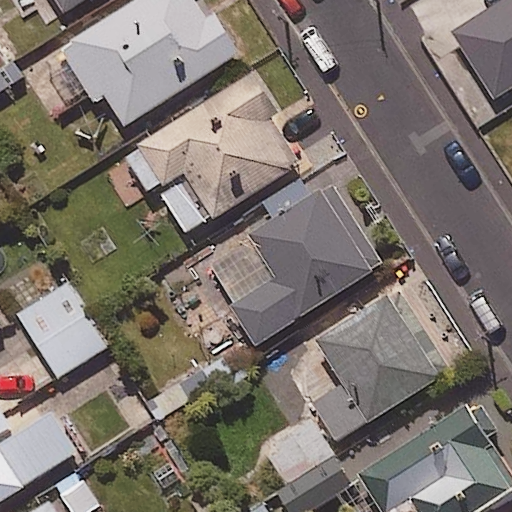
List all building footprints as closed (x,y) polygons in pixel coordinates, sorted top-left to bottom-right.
[(214,21),(200,0),(146,0),(66,50),(68,53),(50,64),(73,101),(91,90),(100,106),(112,98),(130,127),(246,55),(222,16),(214,21)] [(60,0),(69,14),(90,0),(60,0)] [(511,0),(473,0),(495,33),(483,40),(509,80),(511,78),(511,0)] [(0,90),(21,76),(0,44),(0,90)] [(286,115),(259,74),(144,146),(146,150),(131,159),(153,195),(168,186),(172,193),(167,196),(192,234),(217,218),(220,223),(309,167),(279,119),(286,115)] [(389,267),(338,184),(255,236),(256,238),(213,265),(262,345),(389,267)] [(117,347),(75,282),(22,316),(64,381),(117,347)] [(456,369),(406,290),(324,342),(325,344),(310,354),(303,369),(302,381),(341,442),(372,423),(373,426),(447,379),(445,376),(456,369)] [(18,429),(0,400),(0,510),(88,456),(61,412),(5,447),(0,440),(18,429)] [(478,414),(474,408),(366,476),(368,479),(358,485),(340,497),(349,511),(495,511),(511,501),(511,459),(499,439),(508,433),(491,406),(478,414)] [(341,456),(318,418),(277,442),(283,453),(272,459),(289,488),(341,456)] [(289,488),(280,494),(291,511),(314,511),(340,497),(358,485),(341,456),(289,488)]
